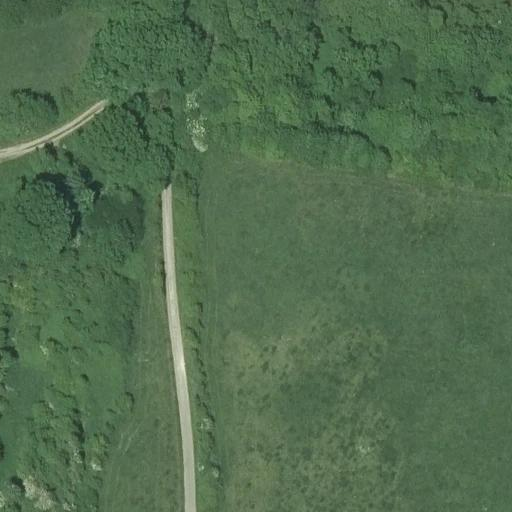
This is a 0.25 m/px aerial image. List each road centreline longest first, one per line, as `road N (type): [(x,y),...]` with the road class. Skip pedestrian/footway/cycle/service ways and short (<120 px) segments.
road 1 (unclassified): [(189,511),(158,57),(127,0)]
road 2 (track): [(0,151),(60,130),(108,100),(162,45),(190,0)]
